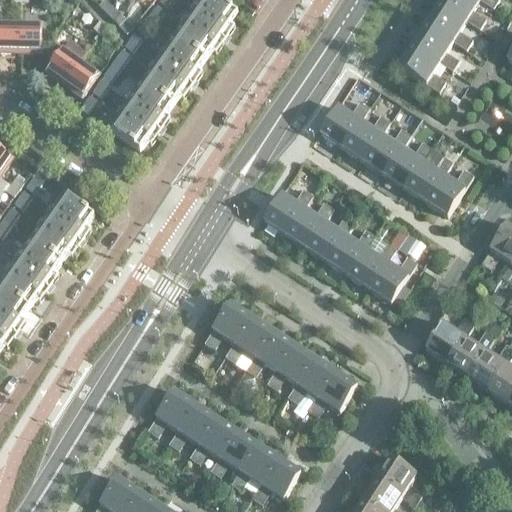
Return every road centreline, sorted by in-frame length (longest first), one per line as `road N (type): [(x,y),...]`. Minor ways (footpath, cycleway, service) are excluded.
road 1 (secondary): [(31,511),(201,238)]
road 2 (secondary): [(201,238),(357,0)]
road 3 (residential): [(0,416),(146,201)]
road 4 (residential): [(146,201),(290,0)]
road 5 (residential): [(224,253),(378,351),(393,369)]
road 6 (residential): [(511,205),(496,210),(393,369)]
road 7 (residential): [(393,369),(420,392),(510,511)]
road 8 (residential): [(146,201),(0,105)]
road 9 (residential): [(393,369),(392,390),(314,511)]
